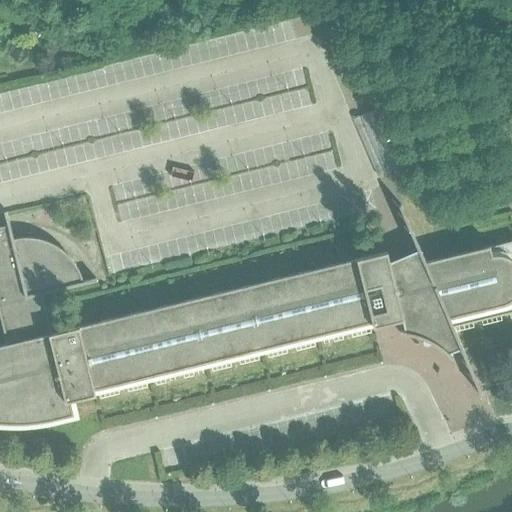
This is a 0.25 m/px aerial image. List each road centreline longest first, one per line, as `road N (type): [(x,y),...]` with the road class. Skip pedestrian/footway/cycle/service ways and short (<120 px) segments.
road 1 (unclassified): [(511,437),(320,490),(216,501),(0,483)]
road 2 (unknown): [(88,172),(103,226),(116,236),(340,183),(357,168),(337,108)]
road 3 (unknown): [(337,108),(315,57),(291,52),(0,125)]
road 4 (unknown): [(88,172),(337,108)]
